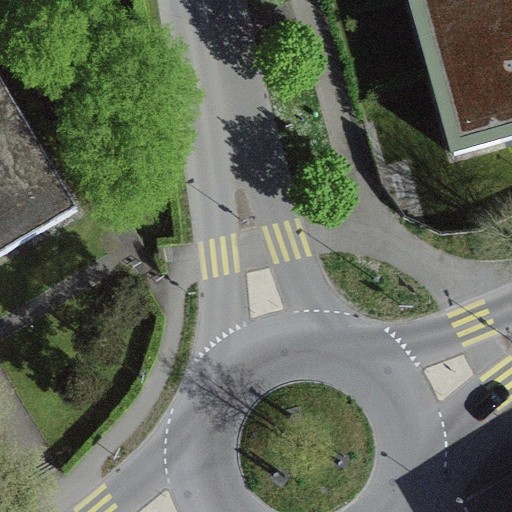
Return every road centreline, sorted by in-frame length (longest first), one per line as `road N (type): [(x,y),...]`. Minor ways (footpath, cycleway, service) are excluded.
road 1 (residential): [(272,350),(200,0)]
road 2 (secondary): [(272,350),(242,366),(205,423),(211,491)]
road 3 (secondary): [(398,400),(358,358),(330,347),(272,350)]
road 4 (secondary): [(398,400),(511,338)]
